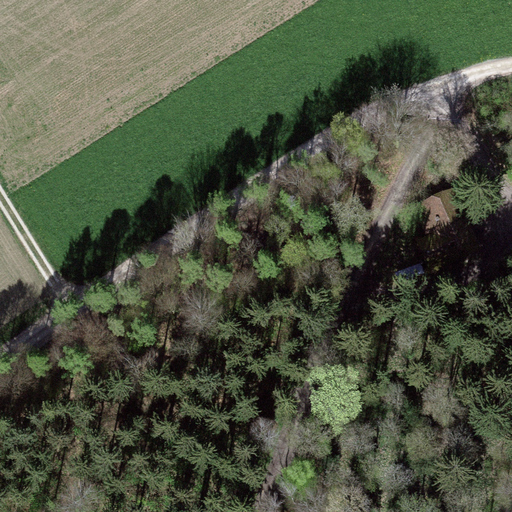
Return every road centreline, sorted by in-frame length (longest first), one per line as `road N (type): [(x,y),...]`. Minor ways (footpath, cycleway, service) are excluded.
road 1 (unclassified): [(511,65),(442,82),(343,128),(0,355)]
road 2 (track): [(446,109),(330,297),(251,511)]
road 3 (track): [(511,258),(410,290),(330,297)]
road 4 (track): [(511,212),(446,109),(442,82)]
road 5 (track): [(69,306),(0,193)]
